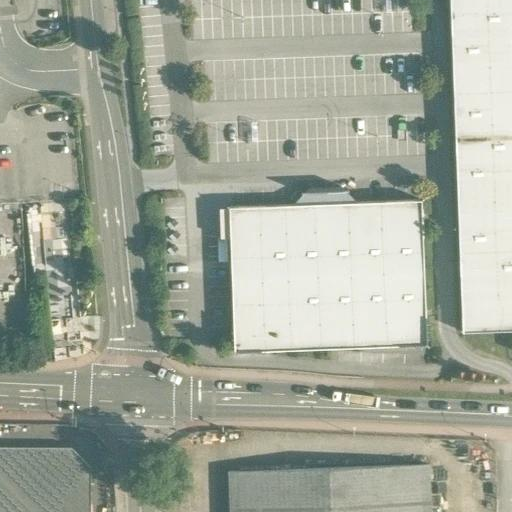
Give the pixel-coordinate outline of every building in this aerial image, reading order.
[(511,0),(449,0),(462,333),(511,331),(511,0)] [(356,202),(340,188),(307,189),(292,205),(228,207),(233,352),(426,345),(421,200),(356,202)] [(70,450),(0,449),(0,480),(30,511),(87,511),(88,468),(70,450)] [(429,511),(427,465),(228,472),(229,511),(429,511)] [(30,511),(0,480),(0,511),(30,511)]
